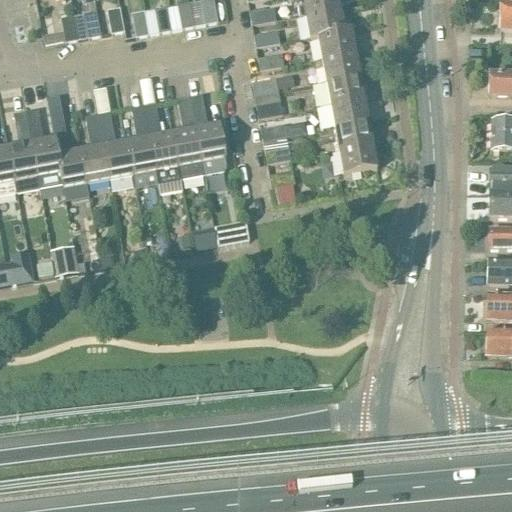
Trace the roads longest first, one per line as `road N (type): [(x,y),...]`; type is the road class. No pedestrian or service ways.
road 1 (residential): [(255,214),(224,38),(2,72)]
road 2 (motorway): [(379,417),(0,460)]
road 3 (motorway): [(511,485),(219,511)]
road 4 (tertiary): [(443,442),(431,359),(433,214)]
road 5 (tertiary): [(433,214),(417,0)]
road 6 (tertiary): [(433,214),(379,417)]
